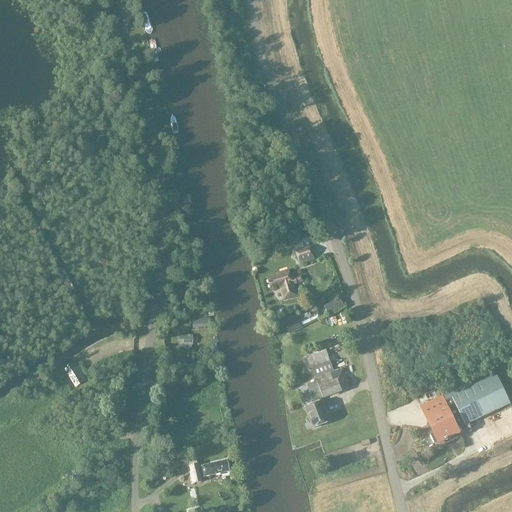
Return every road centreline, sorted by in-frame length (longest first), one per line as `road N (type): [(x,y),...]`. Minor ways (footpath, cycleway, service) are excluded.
road 1 (tertiary): [(402,511),(348,280),(264,66),(250,0)]
road 2 (unclassified): [(135,511),(162,207),(117,0)]
